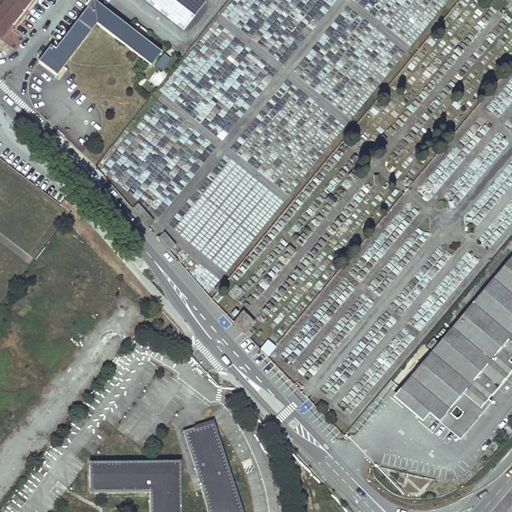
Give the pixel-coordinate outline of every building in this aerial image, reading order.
[(3,0),(0,5),(0,38),(10,24),(9,23),(11,20),(13,21),(28,0),(3,0)] [(160,51),(93,0),(92,0),(55,49),(50,45),(38,61),(56,74),(96,22),(150,64),(160,51)] [(204,3),(200,0),(142,0),(182,30),(204,3)] [(132,27),(143,34),(146,29),(135,23),(132,27)] [(169,58),(163,53),(155,64),(161,68),(169,58)] [(64,200),(60,205),(68,211),(72,207),(64,200)] [(136,202),(131,207),(138,216),(144,211),(136,202)] [(152,221),(144,211),(138,216),(147,226),(152,221)] [(163,231),(157,237),(167,250),(174,244),(163,231)] [(511,255),(509,259),(400,388),(437,420),(453,402),(463,411),(472,400),(480,406),(511,369),(505,363),(511,354),(511,255)] [(217,291),(224,283),(221,281),(214,289),(217,291)] [(243,311),(233,322),(238,328),(243,333),(253,322),(243,311)] [(432,349),(438,341),(434,338),(428,345),(432,349)] [(275,346),(268,340),(259,350),(266,357),(275,346)] [(453,402),(437,420),(455,435),(480,406),(472,400),(463,411),(453,402)] [(345,426),(338,419),(333,424),(341,432),(345,426)] [(242,511),(212,422),(184,431),(212,511),(180,511),(180,463),(91,463),(92,492),(149,493),(150,511),(242,511)]
